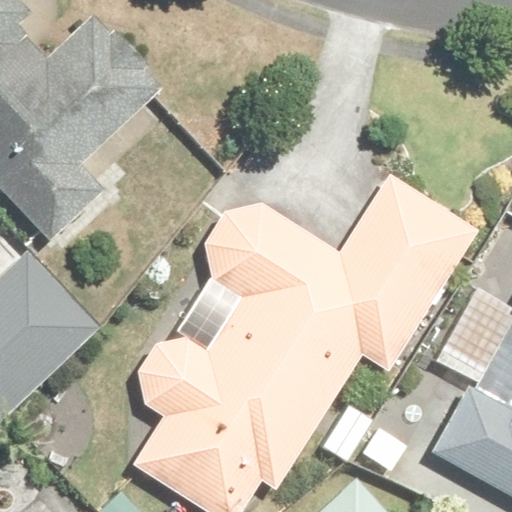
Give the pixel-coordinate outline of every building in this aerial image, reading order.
[(119,175),(94,147),(158,89),(83,5),(16,65),(0,46),(0,214),(34,251),(119,175)] [(111,399),(149,421),(121,472),(191,511),(246,511),(259,490),(275,499),(351,363),(382,381),(411,330),(473,220),(376,166),(327,252),(232,199),(189,276),(221,294),(189,351),(150,329),(111,399)] [(0,429),(100,345),(27,258),(0,280),(0,429)] [(511,301),(425,463),(511,509),(511,301)] [(376,426),(343,405),(312,453),(345,474),(376,426)] [(374,511),(352,488),(325,511),(374,511)]
